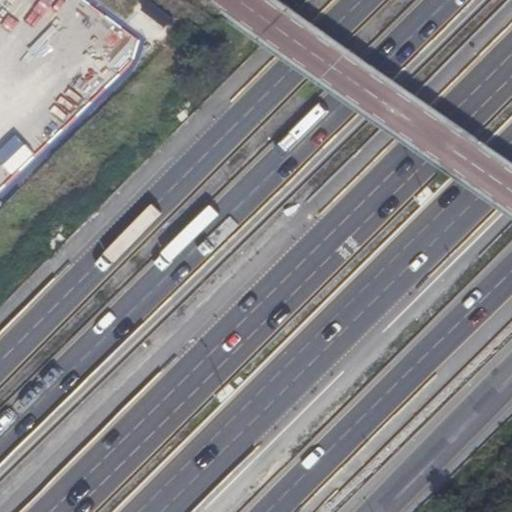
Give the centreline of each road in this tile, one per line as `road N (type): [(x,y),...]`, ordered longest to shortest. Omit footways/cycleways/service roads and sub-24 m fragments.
road 1 (motorway): [(511,58),(55,511)]
road 2 (motorway): [(458,0),(0,450)]
road 3 (motorway): [(361,0),(0,362)]
road 4 (motorway): [(164,511),(511,166)]
road 5 (motorway): [(278,511),(511,280)]
road 6 (motorway): [(374,511),(511,373)]
